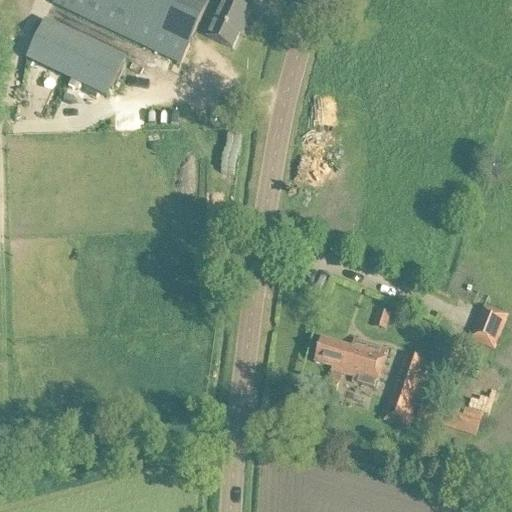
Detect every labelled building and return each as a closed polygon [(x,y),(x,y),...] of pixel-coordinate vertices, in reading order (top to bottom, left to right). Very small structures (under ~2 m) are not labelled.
[(216,0),(56,0),(53,7),(181,68),(203,21),(213,26),(207,41),(232,53),(250,15),(224,3),(224,4),(216,0)] [(45,25),(26,63),(20,94),(54,109),(68,83),(107,101),(125,63),(45,25)] [(508,317),(483,308),(470,343),(494,353),(503,331),(508,317)] [(373,329),(384,333),(389,317),(379,314),(373,329)] [(375,391),(387,354),(353,344),(351,352),(320,343),(313,367),(331,372),(331,373),(353,380),(352,383),(375,391)] [(431,365),(407,357),(384,426),(403,432),(405,431),(410,430),(431,365)] [(336,398),(339,388),(329,384),(325,395),(336,398)] [(465,419),(424,406),(419,423),(460,435),(465,419)] [(464,432),(483,437),(490,414),(470,409),(464,432)]
